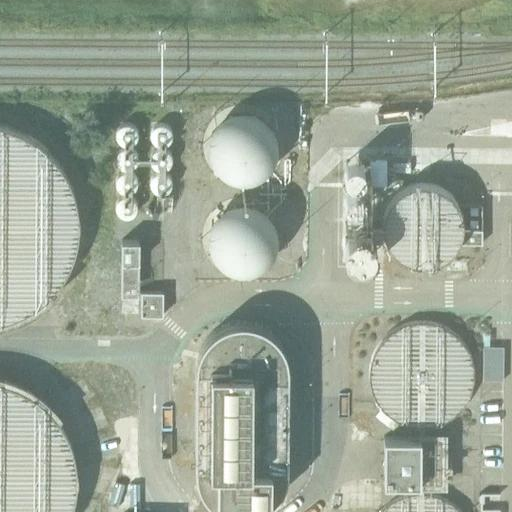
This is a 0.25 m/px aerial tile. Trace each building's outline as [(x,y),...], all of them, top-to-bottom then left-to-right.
[(268,115),(266,113),(263,112),(260,110),(257,109),(254,108),(250,107),(247,106),(243,106),(240,106),(237,106),(232,107),(229,108),(227,109),(224,111),(221,113),(217,115),(215,118),(213,120),(211,122),(209,125),(208,128),(206,131),(205,134),(204,137),(204,140),(204,143),(204,146),(204,149),(204,152),(205,154),(205,156),(206,159),(206,160),(208,163),(209,166),(210,167),(212,169),(213,171),(215,173),(216,174),(220,177),(224,180),(228,181),(233,183),(237,184),(241,184),(244,184),(247,184),(252,183),(256,182),(258,181),(261,180),(265,177),(267,176),(268,175),(272,171),(275,168),(275,166),(277,164),(279,159),(280,156),(280,155),(281,152),(281,150),(281,149),(282,146),(282,143),(281,141),(281,139),(281,136),(280,133),(279,132),(278,129),(278,128),(276,125),(275,124),(272,120),(270,118),(268,115)] [(137,130),(136,127),(135,126),(133,124),(132,123),(130,123),(129,122),(127,122),(125,122),(123,123),(121,124),(119,125),(118,126),(117,128),(116,129),(116,131),(116,133),(116,135),(116,137),(118,140),(119,141),(121,143),(123,144),(124,144),(126,144),(128,144),(130,144),(132,143),(134,141),(136,139),(137,138),(137,137),(137,135),(138,135),(138,134),(138,132),(137,130)] [(153,125),(152,127),(151,128),(151,129),(150,130),(150,132),(150,134),(150,135),(150,137),(151,139),(153,141),(154,142),(155,143),(157,144),(159,144),(160,144),(162,144),(164,144),(167,143),(169,141),(170,140),(170,139),(171,138),(171,137),(172,136),(172,135),(172,133),(172,131),(171,129),(170,128),(169,126),(168,125),(166,124),(165,123),(163,123),(161,122),(160,122),(157,123),(156,124),(154,124),(153,125)] [(78,220),(78,215),(77,210),(76,206),(75,201),(74,196),(71,189),(69,184),(67,180),(65,175),(62,171),(60,167),(57,163),(52,157),(46,152),(43,148),(39,145),(35,142),(31,139),(26,137),(22,134),(17,132),(13,130),(8,129),(3,127),(0,126),(0,323),(4,323),(8,321),(13,320),(18,318),(22,316),(24,314),(30,311),(36,307),(40,304),(44,301),(47,298),(50,294),(54,291),(58,285),(61,281),(64,277),(66,273),(68,268),(70,264),(72,259),(74,254),(75,249),(76,244),(77,240),(78,235),(78,230),(78,225),(78,220)] [(129,146),(127,146),(126,146),(124,146),(123,146),(121,147),(120,148),(118,149),(117,151),(116,152),(116,153),(115,155),(115,157),(115,158),(116,159),(116,161),(117,162),(118,164),(120,166),(121,167),(123,167),(125,168),(129,168),(131,167),(133,165),(134,164),(135,163),(136,161),(137,160),(137,158),(137,157),(137,155),(137,153),(136,152),(135,150),(133,148),(131,147),(129,146)] [(155,148),(154,149),(153,149),(152,151),(151,153),(150,154),(150,155),(150,157),(150,159),(150,160),(150,161),(151,162),(152,164),(153,165),(154,167),(157,168),(158,168),(159,168),(161,169),(163,168),(165,168),(167,167),(168,166),(169,165),(170,163),(171,162),(171,161),(171,160),(172,159),(172,157),(171,155),(171,154),(170,152),(169,151),(168,150),(167,149),(166,148),(164,147),(163,147),(160,147),(158,147),(157,147),(155,148)] [(134,172),(133,171),(132,170),(130,170),(128,169),(127,169),(125,169),(123,170),(121,170),(120,171),(118,172),(117,173),(116,175),(116,176),(115,178),(115,180),(115,181),(116,183),(116,184),(117,185),(117,187),(118,187),(120,189),(122,190),(124,191),(125,191),(128,191),(130,190),(132,189),(134,188),(135,186),(136,186),(136,185),(137,183),(137,181),(137,178),(137,177),(136,175),(136,174),(135,173),(134,172)] [(158,171),(156,171),(154,172),(152,174),(151,176),(150,178),(150,179),(149,182),(150,183),(150,185),(151,187),(152,188),(153,190),(155,191),(156,191),(158,192),(160,192),(162,192),(163,192),(166,191),(168,190),(169,189),(170,187),(171,185),(171,183),(172,182),(172,180),(171,179),(171,177),(170,175),(168,174),(167,172),(166,172),(165,171),(163,170),(161,170),(159,170),(158,171)] [(459,207),(458,204),(456,201),(454,198),(452,196),(449,192),(446,190),(442,188),(438,186),(435,185),(430,183),(427,183),(424,183),(421,182),(418,183),(415,183),(410,184),(407,185),(404,187),(401,188),(399,190),(396,192),(393,195),(391,198),(389,200),(387,203),(386,206),(384,209),(384,210),(383,213),(382,216),(382,220),(382,221),(382,224),(382,227),(383,231),(383,232),(383,234),(384,237),(385,238),(386,241),(388,244),(390,247),(393,250),(396,253),(400,256),(402,258),(407,260),(411,261),(415,262),(421,263),(424,263),(429,262),(434,261),(438,260),(441,258),(445,256),(448,253),(452,250),(455,246),(457,243),(458,241),(459,239),(460,236),(461,234),(461,231),(462,230),(462,228),(462,227),(462,225),(462,222),(462,220),(462,219),(462,217),(462,216),(461,213),(461,211),(460,210),(460,208),(459,207)] [(119,197),(118,198),(117,199),(116,200),(116,201),(115,202),(115,204),(115,205),(115,206),(115,208),(116,209),(116,210),(117,211),(118,212),(120,214),(122,215),(124,216),(127,216),(129,216),(131,215),(133,213),(135,211),(136,209),(137,208),(137,207),(137,205),(137,203),(136,202),(136,200),(135,199),(135,198),(133,197),(132,196),(131,195),(129,195),(127,194),(125,194),(123,194),(122,195),(120,196),(119,197)] [(247,198),(244,198),(238,198),(234,199),(230,200),(227,201),(223,203),(221,204),(218,206),(215,209),(213,211),(211,214),(209,216),(208,218),(207,221),(206,222),(205,225),(204,226),(203,231),(203,234),(203,237),(203,241),(203,244),(204,245),(204,248),(205,251),(207,254),(208,257),(209,258),(211,261),(213,263),(216,267),(217,268),(220,270),(224,272),(228,274),(233,275),(237,276),(241,277),(244,276),(248,276),(253,275),(258,273),(262,271),(266,269),(268,267),(270,264),(273,261),(276,257),(278,254),(278,253),(279,250),(280,247),(280,245),(281,242),(281,237),(281,236),(281,233),(281,231),(280,228),(279,225),(278,222),(278,221),(276,218),(273,214),(270,210),(267,207),(263,204),(259,202),(255,200),(252,199),(250,199),(247,198)] [(481,228),(482,204),(458,204),(459,207),(460,208),(460,210),(461,211),(461,213),(462,216),(462,217),(462,219),(462,220),(462,222),(462,225),(462,227),(462,228),(481,228)] [(481,243),(481,228),(462,228),(462,230),(461,231),(461,234),(460,236),(459,239),(458,241),(457,243),(481,243)] [(138,295),(139,240),(121,239),(121,295),(138,295)] [(162,315),(162,291),(141,291),(141,314),(162,315)] [(293,469),(293,367),(292,367),(292,365),(292,362),(292,358),(291,355),(290,352),(289,349),(288,346),(286,343),(284,340),(282,337),(280,335),(277,332),(275,330),(272,328),(269,327),(265,324),(261,323),(258,322),(255,322),(250,321),(247,321),(243,321),(240,322),(236,322),(233,323),(230,324),(227,326),(224,327),(220,330),(217,332),(215,335),(212,337),(210,340),(209,342),(208,344),(206,347),(205,351),(204,354),(203,357),(203,359),(202,362),(202,366),(201,366),(201,466),(202,469),(202,471),(202,474),(203,478),(204,481),(204,483),(206,486),(206,487),(208,490),(209,491),(210,493),(212,495),(215,499),(218,501),(221,503),(225,506),(228,508),(231,509),(236,510),(239,511),(242,511),(247,511),(251,511),(254,511),(259,510),(262,509),(265,508),(268,506),(271,505),(275,502),(277,500),(280,498),(282,495),(284,493),(286,490),(287,487),(289,484),(290,481),(291,478),(292,475),(292,472),(293,469)] [(424,321),(420,321),(415,321),(411,322),(408,322),(404,323),(401,325),(397,326),(394,328),(390,331),(387,333),(384,336),(382,338),(379,341),(377,344),(376,346),(373,351),(372,354),(371,357),(370,361),(369,364),(369,368),(368,372),(368,375),(369,379),(369,383),(370,386),(370,388),(372,392),(373,395),(375,398),(376,401),(379,404),(381,407),(383,410),(387,414),(390,416),(393,418),(398,421),(401,422),(405,423),(410,425),(414,425),(418,426),(421,426),(425,426),(430,425),(436,424),(439,423),(443,421),(446,420),(449,418),(453,415),(456,412),(459,410),(460,408),(464,404),(466,401),(467,398),(469,395),(470,391),(472,388),(472,384),(473,381),(473,377),(474,374),(473,370),(473,366),(473,363),(472,359),(471,356),(469,352),(468,349),(466,346),(464,343),(462,340),(459,337),(457,335),(454,332),(451,330),(448,328),(445,326),(442,325),(438,324),(435,323),(431,322),(428,321),(424,321)] [(483,376),(504,377),(505,344),(485,343),(483,376)] [(74,448),(72,443),(71,441),(69,436),(67,432),(65,427),(62,423),(59,419),(57,415),(54,412),(52,410),(47,405),(44,402),(40,399),(36,396),(32,393),(26,389),(21,387),(17,385),(10,383),(3,380),(0,379),(0,511),(72,511),(74,508),(75,505),(76,500),(77,496),(78,489),(78,484),(78,479),(78,477),(78,472),(78,467),(77,462),(76,457),(75,452),(74,448)] [(446,482),(446,436),(383,436),(383,482),(446,482)] [(461,511),(460,510),(457,508),(454,505),(453,504),(449,501),(445,499),(442,497),(437,495),(434,494),(430,493),(426,492),(423,492),(417,492),(414,492),(410,493),(405,494),(400,496),(396,498),(393,499),(390,501),(387,503),(386,505),(383,507),(380,510),(379,511),(378,511),(461,511)] [(499,509),(499,492),(480,492),(480,509),(499,509)]
